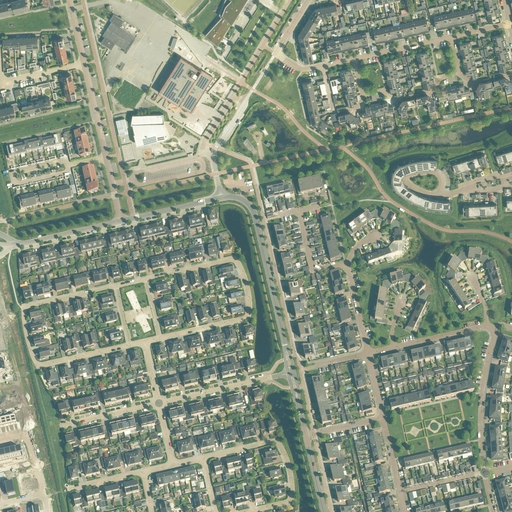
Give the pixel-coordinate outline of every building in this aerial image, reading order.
[(15,0),(9,2),(12,11),(17,10),(15,0)] [(21,0),(16,0),(15,0),(17,10),(23,8),(21,0)] [(27,0),(21,0),(23,8),(29,7),(27,0)] [(224,0),(219,14),(219,15),(221,17),(205,35),(216,45),(244,0),(224,0)] [(353,9),(350,0),(345,1),(346,4),(343,5),(344,11),(345,14),(353,12),(353,9)] [(361,0),(363,6),(369,5),(370,10),(374,9),(372,4),(370,0),(361,0)] [(485,0),(484,0),(486,9),(497,7),(496,2),(490,3),(489,0),(485,0)] [(9,2),(4,3),(6,13),(12,11),(9,2)] [(336,4),(330,5),(332,14),(341,12),(339,6),(336,6),(336,4)] [(315,8),(320,16),(327,15),(325,6),(315,8)] [(473,7),(464,10),(465,15),(470,14),(471,19),(471,20),(476,19),(473,7)] [(486,9),(487,13),(492,12),(493,17),(499,15),(498,11),(497,7),(486,9)] [(314,9),(309,17),(317,22),(320,16),(315,8),(314,9)] [(464,10),(460,11),(462,21),(471,19),(470,14),(465,15),(464,10)] [(460,11),(451,12),(452,18),(456,17),(458,22),(457,22),(458,23),(462,22),(462,21),(460,11)] [(451,12),(446,13),(449,24),(457,22),(458,22),(456,17),(452,18),(451,12)] [(492,12),(487,13),(489,22),(500,20),(499,15),(493,17),(492,12)] [(133,37),(134,35),(120,26),(124,20),(113,13),(109,19),(111,20),(111,21),(102,35),(104,36),(101,42),(109,47),(111,49),(115,43),(125,49),(123,51),(126,53),(135,38),(133,37)] [(446,13),(438,15),(439,21),(443,20),(444,25),(444,26),(449,25),(449,24),(446,13)] [(439,21),(438,15),(433,17),(436,27),(444,25),(443,20),(439,21)] [(309,17),(306,22),(314,27),(317,22),(309,17)] [(426,18),(421,19),(422,25),(418,26),(419,31),(428,29),(426,18)] [(421,19),(412,21),(415,32),(415,33),(420,32),(419,31),(418,26),(422,25),(421,19)] [(412,21),(408,22),(409,28),(405,29),(406,34),(415,32),(412,21)] [(306,22),(303,26),(311,31),(314,27),(306,22)] [(408,22),(399,24),(402,36),(406,35),(406,34),(405,29),(409,28),(408,22)] [(399,24),(390,26),(392,32),(396,31),(397,36),(397,37),(402,36),(399,24)] [(298,35),(308,37),(311,31),(303,26),(298,35)] [(390,26),(386,27),(388,38),(389,38),(397,36),(396,31),(392,32),(390,26)] [(386,27),(377,29),(378,35),(383,34),(384,39),(384,40),(389,39),(389,38),(388,38),(386,27)] [(378,35),(377,29),(373,30),(375,41),(384,39),(383,34),(378,35)] [(365,32),(361,33),(362,38),(358,39),(359,45),(368,43),(368,42),(365,32)] [(361,33),(352,35),(354,46),(359,45),(358,39),(362,38),(361,33)] [(492,36),(494,45),(499,44),(498,40),(504,38),(503,34),(492,36)] [(298,35),(300,45),(309,43),(308,37),(298,35)] [(352,35),(348,36),(349,41),(344,42),(346,48),(354,46),(352,35)] [(348,36),(339,38),(341,49),(346,48),(344,42),(349,41),(348,36)] [(52,46),(55,45),(64,43),(62,38),(51,40),(52,46)] [(339,38),(334,39),(336,44),(331,45),(332,51),(333,51),(341,49),(339,38)] [(494,45),(495,50),(506,47),(505,42),(505,43),(504,38),(498,40),(499,44),(494,45)] [(336,44),(334,39),(325,41),(328,52),(333,51),(332,51),(331,45),(336,44)] [(459,44),(460,48),(465,47),(466,51),(472,50),(470,41),(459,44)] [(462,57),(473,55),(472,50),(466,51),(465,47),(460,48),(461,52),(460,53),(461,57),(462,57)] [(495,50),(497,58),(502,57),(501,53),(507,52),(506,47),(495,50)] [(416,53),(418,62),(424,61),(423,57),(428,55),(427,51),(416,53)] [(497,58),(498,63),(509,60),(508,56),(507,52),(501,53),(502,57),(497,58)] [(418,62),(419,67),(430,64),(429,59),(429,60),(428,55),(423,57),(424,61),(418,62)] [(462,57),(463,61),(468,60),(469,65),(475,63),(473,55),(462,57)] [(207,86),(208,83),(211,80),(212,76),(209,75),(207,72),(204,71),(202,69),(201,69),(200,68),(180,56),(175,64),(158,92),(165,96),(191,112),(196,103),(199,98),(200,95),(203,92),(204,89),(207,86)] [(383,61),(384,65),(390,64),(391,68),(396,67),(394,58),(383,61)] [(465,70),(476,68),(475,63),(469,65),(468,60),(463,61),(464,66),(463,66),(464,70),(465,70)] [(509,60),(498,63),(500,72),(506,70),(505,66),(510,65),(509,60)] [(386,74),(397,72),(396,67),(391,68),(390,64),(384,65),(385,69),(384,70),(385,74),(386,74)] [(419,67),(421,75),(426,74),(426,70),(431,69),(430,64),(419,67)] [(340,71),(342,79),(347,78),(346,74),(352,73),(351,68),(340,71)] [(476,68),(465,70),(466,75),(471,74),(472,78),(478,77),(476,68)] [(421,75),(422,80),(433,77),(432,73),(431,69),(426,70),(426,74),(421,75)] [(386,74),(387,78),(393,77),(394,82),(399,80),(397,72),(386,74)] [(342,79),(343,84),(354,81),(353,81),(354,81),(353,77),(352,77),(352,73),(346,74),(347,78),(342,79)] [(494,86),(504,83),(507,79),(504,77),(502,78),(501,75),(500,75),(495,76),(495,79),(493,80),(494,86)] [(389,87),(400,85),(399,80),(394,82),(393,77),(387,78),(388,83),(387,83),(388,87),(389,87)] [(433,77),(422,80),(424,89),(430,88),(429,83),(434,82),(433,77)] [(492,86),(491,80),(489,81),(488,78),(481,79),(482,82),(480,83),(478,85),(483,88),(485,98),(489,97),(487,87),(492,86)] [(124,79),(115,96),(134,107),(144,90),(124,79)] [(302,82),(303,87),(312,85),(311,79),(306,80),(307,81),(302,82)] [(343,84),(345,93),(350,91),(349,87),(355,86),(354,81),(343,84)] [(463,84),(459,85),(461,96),(470,94),(471,98),(473,98),(474,97),(472,91),(470,92),(469,88),(464,89),(463,84)] [(400,85),(389,87),(390,92),(395,91),(396,95),(402,94),(400,85)] [(454,86),(450,87),(451,93),(455,92),(457,97),(461,96),(459,85),(458,85),(454,86)] [(483,88),(478,85),(476,88),(477,90),(474,91),(475,97),(478,97),(479,99),(485,98),(483,88)] [(345,93),(346,97),(356,95),(356,94),(357,94),(356,90),(355,90),(355,86),(349,87),(350,91),(345,93)] [(450,87),(445,88),(448,99),(457,97),(455,92),(451,93),(450,87)] [(442,94),(438,95),(439,101),(448,99),(445,88),(441,89),(442,94)] [(417,103),(426,101),(429,96),(427,95),(424,95),(424,92),(417,94),(418,97),(415,97),(417,103)] [(356,95),(346,97),(348,106),(353,105),(352,100),(358,99),(356,95)] [(402,100),(400,103),(405,106),(415,103),(413,97),(411,98),(410,95),(404,97),(404,100),(402,100)] [(429,96),(426,101),(428,110),(434,109),(434,107),(437,106),(435,100),(432,100),(432,98),(429,96)] [(387,101),(383,102),(385,113),(394,111),(395,116),(398,115),(397,109),(394,110),(393,106),(388,107),(387,101)] [(11,106),(7,107),(9,116),(15,114),(14,110),(18,109),(17,102),(11,103),(10,105),(11,106)] [(383,102),(378,103),(380,109),(375,110),(376,115),(385,113),(383,102)] [(370,105),(369,105),(372,116),(376,115),(375,110),(380,109),(378,103),(374,104),(369,105),(370,105)] [(396,108),(397,109),(398,115),(401,114),(401,117),(407,115),(405,106),(400,103),(399,105),(399,108),(396,108)] [(366,112),(362,113),(363,118),(372,116),(369,105),(365,106),(366,112)] [(339,120),(349,118),(352,114),(349,112),(347,112),(346,110),(337,112),(339,120)] [(312,124),(320,118),(318,112),(309,114),(312,124)] [(132,114),(131,124),(132,124),(134,132),(133,132),(136,144),(164,137),(169,136),(164,124),(163,113),(132,114)] [(352,114),(349,118),(351,128),(357,127),(356,124),(359,123),(358,117),(355,118),(354,115),(352,114)] [(128,133),(124,118),(115,120),(119,135),(128,133)] [(312,124),(320,129),(325,122),(320,118),(312,124)] [(249,130),(248,131),(257,125),(256,126),(254,122),(255,122),(246,127),(247,127),(249,130)] [(325,122),(320,129),(325,132),(328,129),(329,129),(331,125),(325,122)] [(75,134),(76,140),(85,138),(84,132),(75,134)] [(62,147),(59,137),(53,139),(55,148),(56,148),(57,151),(62,150),(62,147)] [(244,140),(244,139),(252,149),(254,147),(255,147),(251,143),(251,142),(247,137),(244,139),(244,140)] [(76,140),(77,146),(87,144),(85,138),(76,140)] [(53,139),(47,140),(50,149),(55,148),(53,139)] [(42,140),(36,142),(38,151),(43,150),(44,150),(42,141),(42,140)] [(47,140),(42,141),(44,150),(43,150),(44,151),(50,149),(47,140)] [(24,144),(24,145),(26,154),(32,152),(30,143),(24,144)] [(88,149),(87,144),(77,146),(74,147),(75,152),(79,152),(88,149)] [(24,145),(18,147),(20,156),(26,155),(26,154),(24,145)] [(18,147),(12,148),(15,157),(20,156),(18,147)] [(15,157),(12,148),(6,149),(8,159),(15,157)] [(88,149),(79,152),(80,158),(90,155),(88,149)] [(507,151),(501,153),(504,162),(510,160),(507,151)] [(504,162),(501,153),(496,154),(497,157),(499,163),(504,162)] [(485,154),(479,155),(482,164),(487,163),(485,154)] [(479,155),(474,157),(477,166),(482,164),(479,155)] [(474,157),(469,159),(471,168),(477,166),(474,157)] [(415,161),(416,169),(423,168),(422,159),(415,161)] [(469,159),(463,160),(466,169),(471,168),(469,159)] [(463,160),(458,162),(461,171),(466,169),(463,160)] [(408,162),(410,171),(416,169),(415,161),(408,162)] [(401,165),(404,173),(410,171),(408,162),(401,165)] [(461,171),(458,162),(453,164),(456,173),(461,171)] [(394,171),(401,176),(404,173),(401,165),(400,165),(399,166),(397,168),(396,169),(394,170),(394,171)] [(83,170),(84,176),(94,174),(92,168),(83,170)] [(392,180),(392,181),(401,180),(401,176),(394,171),(393,172),(392,175),(392,176),(392,178),(392,180)] [(84,176),(86,182),(95,180),(94,174),(84,176)] [(297,183),(298,186),(296,186),(298,196),(301,196),(301,194),(321,190),(321,191),(324,190),(322,180),(320,181),(319,178),(313,180),(297,183)] [(86,182),(87,188),(97,186),(95,180),(86,182)] [(396,189),(397,189),(403,183),(401,180),(392,181),(392,182),(393,183),(394,186),(394,187),(396,189)] [(397,189),(402,194),(407,187),(403,183),(397,189)] [(97,186),(87,188),(89,194),(98,192),(97,186)] [(288,186),(282,187),(284,196),(291,194),(290,190),(289,190),(288,186)] [(402,194),(408,198),(413,191),(407,187),(402,194)] [(71,188),(65,190),(67,199),(73,198),(73,195),(71,188)] [(65,190),(59,191),(62,201),(67,199),(65,190)] [(59,191),(53,192),(56,202),(62,201),(59,191)] [(408,198),(415,201),(418,194),(413,191),(408,198)] [(53,192),(48,194),(50,203),(56,202),(53,192)] [(48,194),(42,195),(44,205),(50,203),(48,194)] [(415,201),(421,204),(424,196),(418,194),(415,201)] [(42,195),(36,196),(38,206),(44,205),(42,195)] [(36,196),(30,198),(32,207),(38,206),(36,196)] [(421,204),(428,206),(430,198),(424,196),(421,204)] [(30,198),(24,199),(26,209),(32,207),(30,198)] [(428,206),(435,208),(437,200),(430,198),(428,206)] [(26,209),(24,199),(18,201),(20,210),(26,209)] [(372,220),(376,220),(375,211),(369,215),(368,214),(364,216),(362,214),(361,215),(363,217),(368,224),(372,220)] [(379,220),(385,223),(390,212),(389,212),(387,214),(383,212),(382,214),(375,211),(376,220),(379,220)] [(210,223),(217,222),(217,218),(217,215),(216,215),(215,212),(208,214),(209,221),(206,221),(208,228),(211,227),(210,223)] [(390,226),(391,229),(400,224),(393,220),(394,218),(391,216),(391,213),(390,212),(385,223),(390,226)] [(200,216),(194,218),(196,229),(205,227),(204,221),(201,222),(200,216)] [(320,220),(321,224),(330,222),(329,216),(325,217),(324,216),(320,217),(320,216),(317,217),(317,220),(320,220)] [(364,227),(368,224),(363,217),(359,220),(358,218),(356,219),(358,221),(363,227),(362,228),(364,231),(366,230),(364,227)] [(196,229),(194,218),(188,219),(189,225),(186,225),(187,231),(196,229)] [(181,221),(175,222),(178,234),(187,232),(185,226),(182,226),(181,221)] [(359,230),(362,228),(363,227),(358,221),(355,223),(353,221),(351,222),(353,224),(358,231),(357,232),(359,234),(361,233),(359,230)] [(167,230),(168,236),(168,237),(172,236),(172,235),(178,234),(175,222),(169,223),(170,229),(167,230)] [(350,237),(357,232),(358,231),(353,224),(348,228),(349,230),(347,232),(350,237)] [(393,232),(392,238),(404,239),(404,237),(402,236),(402,232),(399,232),(400,224),(391,229),(393,232)] [(162,225),(156,227),(159,238),(168,236),(167,230),(163,231),(162,225)] [(275,235),(284,233),(282,226),(278,227),(278,228),(274,229),(275,235)] [(151,228),(153,237),(156,236),(157,239),(159,238),(156,227),(151,228)] [(148,241),(145,229),(140,230),(139,230),(141,236),(138,236),(139,243),(148,241)] [(132,232),(126,234),(128,243),(134,241),(134,244),(137,243),(136,237),(133,238),(132,232),(131,232),(132,232)] [(117,245),(115,236),(110,237),(109,237),(110,243),(108,243),(109,250),(112,249),(112,247),(117,245)] [(392,244),(390,246),(397,252),(398,244),(401,245),(402,240),(404,240),(404,239),(392,238),(392,244)] [(101,239),(96,241),(98,250),(103,248),(104,251),(107,250),(106,244),(103,245),(102,239),(101,239)] [(217,250),(218,251),(222,250),(223,254),(230,253),(230,250),(231,249),(230,247),(229,247),(228,243),(223,244),(222,239),(215,241),(216,244),(217,250)] [(80,250),(77,251),(78,257),(82,256),(81,254),(87,252),(85,243),(79,244),(80,250)] [(217,252),(217,251),(217,250),(216,244),(203,247),(205,253),(208,252),(209,257),(215,256),(215,253),(217,252)] [(72,246),(66,247),(69,259),(75,258),(75,259),(79,258),(78,257),(77,251),(73,251),(72,246)] [(388,249),(382,251),(385,259),(386,261),(387,261),(387,258),(391,257),(390,255),(397,252),(390,246),(388,249)] [(61,254),(58,255),(59,261),(69,259),(66,247),(60,249),(60,248),(60,249),(61,254)] [(203,247),(194,249),(196,260),(202,259),(201,254),(204,253),(203,247)] [(194,249),(184,251),(186,257),(189,256),(190,262),(196,260),(194,249)] [(53,250),(47,252),(50,263),(59,261),(58,255),(55,256),(53,250)] [(374,250),(376,254),(377,253),(379,261),(380,263),(382,263),(381,260),(385,259),(382,251),(378,253),(376,250),(374,250)] [(468,255),(460,254),(464,262),(467,261),(473,262),(475,250),(473,250),(473,252),(468,251),(468,255)] [(477,250),(475,250),(473,262),(479,262),(482,265),(488,257),(480,256),(481,253),(477,253),(477,250)] [(184,251),(175,253),(177,265),(183,263),(182,258),(186,257),(184,251)] [(50,263),(47,252),(42,253),(41,253),(42,258),(40,259),(41,265),(50,263)] [(290,261),(289,256),(292,255),(292,252),(289,253),(289,254),(284,255),(285,256),(280,257),(282,263),(290,261)] [(374,263),(374,265),(376,265),(376,262),(379,261),(377,253),(376,254),(372,255),(371,252),(369,252),(370,256),(371,255),(374,263)] [(165,254),(165,255),(167,262),(170,261),(171,266),(177,265),(175,253),(169,255),(168,253),(165,254)] [(338,253),(329,256),(330,262),(335,261),(335,260),(339,259),(338,253)] [(449,261),(448,262),(458,269),(461,263),(464,262),(460,254),(456,260),(453,258),(451,262),(449,261)] [(34,255),(28,256),(30,265),(31,268),(40,266),(39,259),(36,260),(34,255)] [(165,255),(156,258),(158,269),(164,268),(163,262),(167,262),(165,255)] [(368,265),(374,263),(371,255),(370,256),(362,259),(364,264),(367,263),(368,265)] [(30,265),(28,256),(22,257),(24,263),(22,264),(23,271),(25,270),(28,270),(27,266),(30,265)] [(490,263),(488,257),(482,265),(484,267),(486,273),(494,270),(497,270),(496,268),(494,268),(492,264),(490,265),(490,263)] [(158,269),(156,258),(147,260),(148,266),(151,265),(152,271),(158,269)] [(143,263),(137,264),(138,267),(137,267),(138,270),(139,274),(146,272),(144,267),(147,266),(146,260),(143,261),(143,263)] [(450,271),(445,277),(455,277),(455,274),(458,269),(448,262),(447,264),(449,265),(447,269),(450,271)] [(132,275),(133,275),(132,269),(135,269),(134,263),(123,265),(126,277),(127,277),(128,277),(129,277),(130,277),(131,277),(132,276),(132,275)] [(222,273),(220,274),(220,276),(218,277),(219,280),(227,279),(226,275),(233,274),(232,270),(233,270),(232,266),(227,267),(227,268),(222,269),(222,273)] [(119,278),(119,274),(119,271),(118,271),(117,267),(108,269),(109,275),(112,274),(113,280),(119,278)] [(101,273),(98,273),(100,283),(106,281),(105,276),(108,275),(107,269),(101,270),(101,273)] [(495,274),(494,270),(486,273),(488,277),(484,278),(485,280),(488,279),(488,278),(496,276),(498,275),(498,274),(495,274)] [(94,272),(88,273),(90,279),(93,279),(94,284),(100,283),(98,273),(95,274),(94,272)] [(204,274),(203,274),(205,285),(209,284),(210,287),(215,285),(214,280),(211,280),(209,273),(208,273),(208,272),(204,273),(204,274)] [(83,277),(79,278),(81,287),(87,286),(86,280),(90,279),(88,273),(82,275),(83,277)] [(392,286),(398,285),(394,273),(393,274),(393,276),(389,277),(390,281),(382,283),(389,289),(392,286)] [(403,283),(407,284),(409,275),(402,277),(401,274),(397,275),(396,273),(394,273),(398,285),(403,283)] [(192,277),(190,277),(193,288),(197,287),(197,290),(203,288),(202,282),(198,283),(197,276),(196,276),(195,275),(191,276),(192,277)] [(410,285),(414,290),(423,282),(422,281),(420,282),(417,279),(414,281),(409,275),(407,284),(410,285)] [(76,276),(69,278),(71,284),(74,283),(75,288),(81,287),(79,278),(76,279),(76,276)] [(497,280),(496,276),(488,278),(488,279),(489,283),(486,284),(487,286),(490,285),(490,284),(497,282),(500,281),(499,280),(497,280)] [(330,285),(332,285),(341,283),(340,277),(331,279),(329,280),(330,285)] [(449,291),(451,290),(458,286),(455,280),(455,277),(445,277),(450,284),(448,285),(450,288),(448,290),(449,291)] [(64,281),(60,282),(63,291),(69,290),(67,285),(71,284),(69,278),(63,279),(64,281)] [(178,280),(181,290),(184,289),(186,294),(191,293),(189,285),(186,286),(185,278),(183,279),(183,278),(179,279),(179,280),(178,280)] [(224,280),(226,290),(235,288),(240,287),(239,283),(238,284),(237,280),(230,282),(230,279),(224,280)] [(57,281),(51,282),(52,288),(55,287),(56,293),(63,291),(60,282),(57,283),(57,281)] [(297,285),(288,287),(289,292),(298,290),(301,289),(300,287),(303,283),(298,281),(296,284),(297,285)] [(47,285),(41,287),(44,296),(50,294),(48,289),(52,288),(51,282),(47,283),(47,285)] [(418,294),(418,298),(427,296),(422,290),(425,288),(422,285),(424,283),(423,282),(414,290),(418,294)] [(499,286),(497,282),(490,284),(490,285),(491,289),(488,290),(488,292),(492,291),(491,290),(499,288),(502,287),(501,285),(499,286)] [(387,291),(389,289),(382,283),(381,290),(379,290),(378,294),(376,294),(376,296),(378,296),(386,297),(387,291)] [(155,286),(155,287),(155,289),(155,290),(155,291),(155,292),(156,293),(157,293),(157,294),(163,292),(163,296),(171,294),(170,290),(168,291),(167,284),(161,285),(161,284),(158,284),(158,286),(155,286)] [(44,296),(41,287),(36,288),(35,285),(32,286),(33,293),(36,292),(38,297),(44,296)] [(23,293),(22,293),(23,296),(24,296),(25,300),(31,299),(30,293),(32,293),(31,286),(22,289),(23,293)] [(452,297),(455,295),(454,295),(461,291),(462,291),(465,290),(464,288),(461,290),(458,286),(451,290),(453,293),(451,295),(452,297)] [(501,293),(499,288),(491,290),(492,291),(494,299),(500,297),(499,294),(501,293)] [(241,299),(240,295),(241,295),(241,291),(236,292),(236,293),(230,295),(229,295),(230,299),(228,299),(228,302),(229,305),(235,303),(234,300),(241,299)] [(456,302),(458,300),(465,296),(468,295),(467,293),(464,295),(462,291),(461,291),(454,295),(455,295),(457,298),(455,300),(456,302)] [(112,304),(112,303),(113,302),(113,301),(113,300),(112,298),(111,298),(110,297),(107,297),(107,296),(104,297),(104,298),(99,299),(101,310),(107,309),(106,305),(112,304)] [(386,302),(386,297),(378,296),(377,300),(375,300),(375,302),(377,302),(385,303),(385,304),(389,305),(389,303),(386,302)] [(418,301),(416,306),(423,310),(425,311),(426,311),(426,310),(424,308),(426,304),(424,303),(427,296),(418,298),(418,301)] [(459,307),(461,305),(468,301),(468,302),(471,300),(470,298),(467,300),(465,296),(458,300),(460,304),(458,305),(459,307)] [(159,304),(160,305),(159,305),(159,306),(159,308),(159,309),(159,310),(160,311),(161,311),(161,312),(170,309),(169,305),(172,304),(170,298),(164,299),(165,303),(159,304)] [(83,301),(79,302),(82,313),(87,312),(88,315),(92,314),(90,308),(87,309),(85,301),(83,302),(83,301)] [(461,305),(464,310),(466,309),(468,312),(473,309),(468,302),(468,301),(461,305)] [(75,311),(72,312),(73,318),(77,317),(76,314),(82,313),(79,302),(76,303),(76,304),(73,304),(75,311)] [(385,308),(385,304),(385,303),(377,302),(377,306),(374,306),(374,308),(376,308),(384,309),(384,310),(388,311),(388,309),(385,308)] [(211,309),(213,319),(214,319),(214,320),(218,319),(218,318),(219,318),(218,310),(221,310),(219,304),(213,305),(214,308),(211,309)] [(64,305),(61,306),(63,317),(69,316),(70,319),(73,318),(72,312),(68,313),(67,306),(64,306),(64,305)] [(227,306),(227,310),(230,309),(232,315),(238,314),(238,315),(243,314),(242,310),(241,310),(240,307),(233,308),(232,305),(227,306)] [(63,317),(61,306),(57,307),(57,308),(55,308),(57,316),(53,316),(55,324),(61,323),(60,318),(63,317)] [(410,311),(413,313),(413,312),(421,315),(421,316),(423,317),(424,315),(423,315),(425,311),(423,310),(416,306),(414,311),(411,309),(410,311)] [(207,321),(205,313),(209,312),(207,307),(204,307),(205,310),(198,312),(201,322),(202,322),(202,323),(206,322),(206,321),(207,321)] [(384,314),(384,310),(384,309),(376,308),(376,312),(373,312),(373,314),(375,314),(384,315),(383,316),(387,317),(387,315),(384,314)] [(190,325),(190,326),(194,325),(194,324),(195,323),(193,316),(196,315),(195,309),(192,310),(192,313),(186,315),(189,325),(190,325)] [(303,310),(294,313),(295,318),(305,316),(308,315),(306,310),(303,310)] [(38,319),(38,322),(39,322),(44,321),(45,320),(44,315),(40,315),(39,312),(33,313),(33,312),(28,313),(29,317),(30,317),(31,320),(38,319)] [(101,314),(102,318),(103,317),(105,325),(116,322),(116,321),(117,321),(117,320),(117,318),(117,317),(116,316),(115,315),(115,314),(109,316),(108,312),(101,314)] [(407,317),(410,318),(411,317),(418,321),(420,322),(421,320),(419,319),(421,316),(421,315),(413,312),(413,313),(411,316),(408,315),(407,317)] [(382,325),(383,316),(384,315),(375,314),(374,320),(377,320),(376,324),(382,325)] [(169,320),(164,322),(164,323),(163,323),(163,324),(163,325),(163,326),(164,327),(164,328),(165,328),(165,329),(168,329),(168,330),(172,329),(171,328),(177,327),(176,322),(178,321),(177,315),(168,317),(169,320)] [(405,322),(408,324),(408,323),(416,326),(418,327),(419,326),(416,324),(418,321),(411,317),(410,318),(409,322),(405,320),(405,322)] [(39,322),(38,322),(36,323),(37,327),(30,328),(31,331),(30,332),(31,336),(36,335),(36,334),(43,332),(42,328),(46,327),(44,321),(39,322)] [(408,323),(408,324),(404,331),(409,334),(411,331),(413,332),(416,326),(408,323)] [(297,328),(299,333),(310,331),(309,325),(297,328)] [(243,329),(245,335),(240,336),(242,343),(249,341),(248,338),(252,337),(252,336),(253,335),(252,330),(251,330),(250,327),(243,329)] [(342,337),(344,336),(353,334),(352,328),(346,330),(345,327),(339,328),(333,329),(332,330),(333,333),(341,331),(342,337)] [(117,340),(120,340),(120,339),(121,338),(121,337),(121,336),(121,335),(120,334),(119,333),(119,332),(113,334),(112,330),(105,332),(106,338),(110,337),(111,342),(114,341),(114,342),(118,341),(117,340)] [(226,331),(226,332),(225,332),(227,339),(224,340),(226,346),(231,344),(231,341),(234,340),(232,330),(230,331),(230,330),(226,331)] [(91,337),(87,338),(90,349),(93,348),(93,347),(96,346),(94,339),(97,338),(96,331),(92,331),(92,333),(90,334),(91,337)] [(310,331),(299,333),(300,339),(311,336),(310,331)] [(216,333),(212,334),(215,345),(220,344),(221,347),(225,346),(223,340),(220,341),(218,334),(216,334),(216,333)] [(208,343),(205,344),(206,350),(210,349),(209,346),(215,345),(212,334),(209,335),(209,336),(206,336),(208,343)] [(72,341),(69,342),(71,353),(75,352),(75,351),(77,351),(75,344),(79,343),(77,337),(78,337),(77,335),(74,336),(74,338),(72,338),(72,341)] [(81,336),(78,337),(77,337),(79,343),(82,342),(84,349),(86,349),(86,350),(90,349),(87,338),(82,339),(81,336)] [(197,337),(194,338),(196,349),(202,348),(203,351),(206,350),(205,344),(201,345),(200,338),(197,338),(197,337)] [(32,340),(33,344),(34,343),(35,347),(42,345),(42,348),(50,346),(49,341),(44,342),(43,338),(37,339),(37,338),(32,340)] [(190,348),(186,348),(188,354),(191,353),(190,350),(196,349),(194,338),(190,339),(190,340),(188,340),(190,348)] [(511,340),(505,338),(504,340),(503,340),(502,344),(511,346),(511,340)] [(71,353),(69,342),(65,343),(65,340),(59,341),(60,347),(64,346),(65,353),(68,353),(68,354),(71,353)] [(472,340),(463,342),(465,351),(471,350),(471,352),(474,351),(472,340)] [(178,353),(175,342),(172,343),(172,344),(169,345),(171,352),(168,353),(169,359),(173,358),(172,355),(178,353)] [(179,342),(175,342),(178,353),(178,356),(188,354),(186,348),(183,349),(181,342),(179,343),(179,342)] [(454,354),(452,344),(443,346),(445,355),(448,354),(448,355),(449,355),(449,357),(455,356),(454,354)] [(502,344),(500,349),(510,352),(511,346),(502,344)] [(156,353),(157,357),(158,357),(158,358),(161,357),(162,360),(168,359),(167,353),(164,354),(162,346),(161,347),(161,345),(157,346),(158,347),(156,348),(157,353),(156,353)] [(313,345),(302,348),(303,354),(315,351),(313,345)] [(39,353),(40,357),(39,357),(40,361),(45,360),(44,359),(50,357),(49,354),(54,352),(53,347),(45,348),(46,352),(39,353)] [(442,347),(433,349),(435,358),(441,357),(440,354),(443,353),(442,347)] [(500,349),(499,354),(509,357),(510,352),(500,349)] [(315,351),(303,354),(305,359),(316,357),(316,356),(319,355),(318,350),(315,351)] [(132,361),(129,362),(131,367),(137,366),(141,365),(141,362),(139,362),(139,361),(140,361),(139,357),(138,357),(137,352),(135,353),(135,352),(131,352),(131,354),(130,354),(131,356),(132,361)] [(418,362),(416,353),(408,355),(409,361),(412,360),(413,363),(418,362)] [(501,361),(500,364),(508,366),(508,363),(507,363),(509,357),(499,354),(498,358),(499,359),(498,361),(501,361)] [(121,355),(117,356),(120,367),(123,366),(124,368),(127,370),(130,370),(128,362),(125,363),(123,355),(121,356),(121,355)] [(406,355),(397,357),(399,366),(405,365),(405,362),(408,361),(406,355)] [(114,358),(111,358),(113,365),(110,366),(111,372),(117,370),(117,368),(120,367),(117,356),(114,357),(114,358)] [(231,367),(226,368),(229,378),(235,376),(234,370),(237,370),(234,358),(229,360),(231,367)] [(106,367),(105,360),(102,360),(102,359),(99,360),(101,371),(104,370),(105,375),(108,375),(112,374),(111,372),(110,366),(106,367)] [(386,359),(377,361),(380,373),(384,372),(384,371),(388,370),(387,369),(388,369),(386,359)] [(95,370),(91,370),(93,376),(98,375),(98,372),(101,371),(99,360),(95,361),(95,362),(93,362),(95,370)] [(246,368),(248,373),(255,372),(254,369),(255,368),(254,363),(253,363),(252,362),(245,363),(245,361),(241,362),(242,369),(246,368)] [(352,368),(353,373),(362,371),(360,362),(352,364),(353,368),(352,368)] [(83,375),(80,364),(77,365),(77,366),(74,367),(76,374),(73,375),(74,380),(80,379),(79,376),(83,375)] [(84,364),(80,364),(83,375),(86,375),(87,378),(93,376),(91,370),(88,371),(86,364),(84,364)] [(495,369),(495,373),(505,375),(506,369),(507,369),(508,366),(500,364),(500,368),(497,367),(496,369),(495,369)] [(222,365),(216,367),(218,374),(221,373),(222,379),(229,378),(226,368),(222,368),(222,365)] [(61,375),(61,379),(63,379),(63,380),(66,379),(67,382),(73,381),(72,375),(69,375),(67,368),(66,368),(66,367),(62,368),(63,369),(61,370),(62,375),(61,375)] [(212,371),(207,372),(210,382),(216,381),(215,375),(218,374),(216,367),(211,368),(212,371)] [(203,370),(197,371),(199,378),(202,378),(203,384),(210,382),(207,372),(203,373),(203,370)] [(48,373),(46,373),(47,378),(46,378),(47,382),(48,382),(48,384),(52,383),(53,387),(60,386),(58,378),(54,379),(53,372),(52,372),(52,371),(48,372),(48,373)] [(193,375),(188,376),(191,386),(197,385),(196,379),(199,378),(197,371),(192,372),(193,375)] [(184,374),(178,376),(180,383),(183,382),(184,388),(191,386),(188,376),(184,377),(184,374)] [(312,380),(313,386),(322,384),(321,378),(320,378),(319,375),(314,376),(315,380),(312,380)] [(173,380),(169,381),(172,391),(178,389),(177,384),(180,383),(178,376),(173,377),(173,380)] [(172,391),(169,381),(165,382),(165,379),(162,379),(163,384),(162,384),(163,390),(164,389),(165,392),(172,391)] [(360,390),(360,393),(367,391),(365,382),(355,385),(357,390),(360,390)] [(143,387),(139,388),(141,398),(148,396),(147,393),(148,393),(147,387),(146,388),(145,383),(142,384),(143,387)] [(457,396),(454,386),(454,384),(448,385),(449,388),(451,397),(457,396)] [(496,391),(495,394),(503,395),(503,392),(502,391),(503,386),(493,384),(492,388),(493,388),(493,390),(496,391)] [(141,398),(139,388),(138,385),(129,387),(129,388),(130,394),(133,394),(135,399),(141,398)] [(127,391),(121,392),(123,402),(129,401),(128,395),(130,394),(129,388),(126,389),(127,391)] [(14,394),(13,389),(5,390),(6,395),(3,396),(5,404),(10,402),(9,399),(16,398),(15,394),(14,394)] [(257,402),(261,401),(261,400),(262,399),(261,394),(260,394),(259,391),(252,393),(253,399),(250,399),(251,407),(258,405),(257,402)] [(358,396),(360,402),(369,400),(367,391),(360,393),(359,393),(360,396),(358,396)] [(121,392),(115,393),(117,404),(123,402),(121,392)] [(111,405),(109,395),(103,396),(102,393),(99,394),(101,401),(104,401),(105,406),(111,405)] [(115,393),(109,395),(111,405),(117,404),(115,393)] [(428,393),(422,394),(424,403),(430,402),(430,401),(430,402),(428,393)] [(95,398),(89,399),(92,409),(98,408),(97,402),(99,402),(98,394),(95,395),(95,398)] [(491,399),(490,403),(501,404),(501,398),(502,398),(503,395),(495,394),(495,397),(492,397),(492,399),(491,399)] [(240,396),(233,397),(236,407),(240,406),(240,409),(246,408),(244,401),(241,401),(240,396)] [(228,404),(225,405),(227,412),(232,411),(232,408),(236,407),(233,397),(227,399),(228,404)] [(89,399),(84,401),(86,411),(92,409),(89,399)] [(221,400),(214,401),(217,412),(221,411),(221,414),(227,412),(225,405),(222,406),(221,400)] [(68,402),(68,401),(63,402),(63,405),(59,406),(59,408),(58,408),(60,413),(61,413),(61,416),(68,415),(67,409),(70,408),(68,402)] [(84,401),(78,402),(80,412),(86,411),(84,401)] [(209,409),(206,409),(208,417),(213,416),(213,413),(217,412),(214,401),(208,403),(209,409)] [(71,402),(68,402),(70,408),(73,408),(74,414),(80,412),(78,402),(72,403),(71,402)] [(202,404),(195,406),(198,416),(202,415),(202,418),(208,417),(206,409),(203,410),(202,404)] [(190,413),(187,414),(189,421),(194,420),(194,417),(198,416),(195,406),(189,407),(190,413)] [(370,406),(361,408),(362,413),(365,413),(366,416),(372,414),(370,406)] [(183,409),(176,410),(179,420),(183,419),(183,422),(189,421),(187,414),(184,415),(183,409)] [(179,420),(176,410),(170,412),(170,415),(169,415),(170,418),(170,421),(172,420),(173,425),(175,424),(174,421),(179,420)] [(494,421),(494,424),(501,424),(501,421),(500,420),(500,415),(490,414),(490,418),(491,418),(491,420),(494,421)] [(152,416),(146,417),(148,427),(155,426),(154,424),(156,424),(154,419),(153,419),(152,416)] [(140,425),(138,425),(139,433),(145,431),(144,428),(148,427),(146,417),(139,419),(140,425)] [(325,425),(326,428),(331,427),(330,423),(331,423),(330,417),(321,419),(322,425),(325,425)] [(133,420),(127,422),(130,432),(136,430),(136,433),(139,433),(138,425),(135,426),(133,420)] [(275,424),(274,424),(273,423),(269,424),(268,421),(260,423),(262,430),(268,429),(269,435),(276,433),(275,430),(276,429),(275,424)] [(127,422),(121,423),(124,433),(130,432),(127,422)] [(121,423),(116,424),(118,434),(124,433),(121,423)] [(118,434),(116,424),(109,426),(111,432),(108,432),(110,439),(113,439),(112,436),(118,434)] [(251,428),(247,429),(249,439),(256,437),(255,432),(258,431),(256,424),(250,425),(251,428)] [(501,424),(494,424),(494,427),(491,427),(491,429),(490,429),(490,433),(500,433),(500,428),(501,428),(501,424)] [(102,427),(96,429),(99,439),(105,438),(106,442),(108,441),(106,432),(104,433),(102,427)] [(249,439),(247,429),(243,430),(242,427),(237,428),(239,435),(241,435),(243,441),(249,439)] [(230,433),(226,434),(228,444),(235,442),(234,436),(237,436),(235,428),(229,429),(230,433)] [(96,429),(90,430),(93,440),(99,439),(96,429)] [(90,430),(84,432),(87,442),(93,440),(90,430)] [(80,439),(77,439),(79,447),(79,448),(82,447),(81,443),(87,442),(84,432),(78,433),(80,439)] [(228,444),(226,434),(222,435),(221,432),(216,433),(217,440),(220,440),(222,445),(228,444)] [(209,438),(205,439),(207,449),(214,447),(213,441),(215,441),(214,433),(208,435),(209,438)] [(79,447),(77,439),(74,440),(73,434),(66,436),(67,439),(65,439),(67,445),(68,444),(68,446),(72,445),(73,448),(79,447)] [(188,442),(184,443),(186,454),(193,452),(191,446),(194,446),(193,438),(187,440),(188,442)] [(207,449),(205,439),(198,440),(198,438),(195,439),(196,445),(199,444),(201,450),(207,449)] [(326,453),(327,454),(338,452),(337,448),(339,446),(338,445),(342,444),(341,439),(333,441),(334,445),(326,447),(325,448),(326,449),(325,450),(325,451),(325,452),(325,453),(326,453)] [(186,454),(184,443),(177,445),(180,455),(186,454)] [(156,461),(153,450),(149,451),(149,448),(143,450),(145,457),(148,456),(149,462),(156,461)] [(160,449),(153,450),(156,461),(162,459),(160,449)] [(136,454),(132,455),(135,466),(141,464),(140,458),(143,458),(141,450),(136,451),(136,454)] [(267,451),(267,452),(264,453),(265,457),(262,458),(264,466),(271,465),(270,459),(276,457),(274,451),(271,451),(271,450),(267,451)] [(9,451),(4,452),(7,464),(12,463),(9,451)] [(337,459),(338,463),(346,461),(344,461),(343,458),(342,458),(341,456),(339,455),(338,452),(327,454),(327,455),(327,456),(326,456),(326,457),(327,458),(327,459),(328,459),(328,460),(328,461),(329,461),(337,459)] [(135,466),(132,455),(128,456),(127,453),(122,455),(124,462),(127,461),(128,467),(135,466)] [(115,459),(111,460),(114,470),(120,469),(119,463),(122,462),(120,455),(115,456),(115,459)] [(246,463),(243,464),(245,471),(248,471),(247,468),(254,466),(251,456),(245,458),(246,463)] [(114,470),(111,460),(107,461),(106,458),(101,460),(103,467),(106,466),(107,472),(114,470)] [(239,459),(232,460),(235,471),(241,469),(242,473),(245,473),(245,471),(243,464),(240,465),(239,459)] [(94,464),(90,465),(92,475),(99,474),(98,468),(101,467),(99,460),(94,461),(94,464)] [(227,468),(224,468),(226,476),(229,475),(228,472),(235,471),(232,460),(225,462),(227,468)] [(331,475),(332,475),(343,473),(342,469),(344,468),(343,465),(346,465),(346,461),(338,463),(339,466),(331,468),(330,469),(330,470),(330,471),(330,472),(330,473),(330,474),(331,474),(331,475)] [(92,475),(90,465),(86,466),(85,463),(79,465),(81,472),(84,471),(86,477),(92,475)] [(226,476),(224,468),(221,469),(220,463),(213,465),(215,475),(222,473),(223,478),(226,477),(226,476)] [(73,469),(69,470),(70,473),(68,474),(69,477),(70,477),(71,480),(78,479),(77,473),(80,472),(78,465),(72,466),(73,469)] [(277,478),(277,477),(280,476),(279,470),(273,471),(272,468),(265,470),(266,475),(269,475),(270,479),(273,478),(274,479),(277,478)] [(342,480),(343,484),(351,482),(349,482),(349,479),(346,479),(346,477),(343,476),(343,473),(332,475),(332,476),(331,477),(331,478),(331,479),(332,479),(332,480),(333,480),(333,481),(333,482),(334,482),(342,480)] [(21,476),(17,477),(19,486),(23,485),(25,492),(34,489),(33,482),(31,483),(31,481),(25,483),(24,480),(22,480),(21,476)] [(496,484),(497,488),(507,485),(505,479),(496,482),(497,484),(496,484)] [(7,482),(2,483),(3,488),(5,487),(7,496),(8,495),(8,496),(13,495),(12,494),(15,494),(14,489),(15,488),(14,484),(13,484),(13,483),(8,484),(7,482)] [(336,496),(347,494),(347,490),(349,489),(348,487),(351,486),(350,482),(351,482),(343,484),(343,488),(336,489),(335,490),(335,491),(335,492),(335,493),(335,494),(335,495),(336,495),(336,496)] [(136,483),(130,484),(132,494),(139,493),(136,483)] [(124,491),(122,492),(123,498),(123,499),(126,499),(126,496),(132,494),(130,484),(123,486),(124,491)] [(497,488),(498,493),(508,490),(507,485),(497,488)] [(117,487),(111,488),(113,499),(120,497),(120,499),(123,498),(122,492),(119,493),(117,487)] [(268,489),(269,492),(273,491),(275,498),(278,497),(278,498),(282,497),(282,496),(285,496),(283,489),(277,490),(277,487),(268,489)] [(380,489),(378,490),(379,494),(373,496),(374,499),(384,497),(383,494),(390,492),(389,487),(380,489)] [(105,496),(103,496),(104,502),(107,502),(107,500),(113,499),(111,488),(104,490),(105,496)] [(249,490),(249,491),(251,497),(254,497),(255,502),(262,501),(259,491),(255,492),(254,489),(249,490)] [(498,493),(500,499),(510,496),(508,490),(498,493)] [(92,493),(94,503),(98,502),(100,510),(105,509),(104,502),(103,496),(100,497),(98,491),(92,493)] [(247,494),(240,495),(243,505),(249,504),(248,498),(251,497),(249,491),(246,492),(247,494)] [(88,504),(94,503),(92,493),(85,494),(86,500),(84,501),(85,508),(88,507),(88,504)] [(235,493),(230,494),(232,502),(235,501),(236,507),(243,505),(240,495),(236,496),(235,493)] [(232,502),(230,494),(225,496),(225,499),(221,500),(223,510),(230,508),(229,502),(232,502)] [(347,501),(347,505),(357,503),(356,503),(355,499),(351,500),(351,498),(348,498),(347,494),(336,496),(337,497),(336,498),(336,499),(336,500),(337,501),(338,501),(338,502),(338,503),(339,503),(347,501)] [(193,499),(194,505),(204,502),(203,497),(196,498),(195,495),(189,497),(190,500),(193,499)] [(82,509),(85,508),(84,501),(81,502),(79,496),(73,497),(73,501),(72,501),(73,505),(74,504),(75,507),(81,506),(82,509)] [(500,499),(501,504),(511,501),(510,496),(500,499)] [(384,497),(374,499),(375,502),(380,501),(381,505),(384,505),(393,503),(391,498),(384,500),(384,497)] [(159,507),(160,511),(162,511),(171,510),(169,504),(172,504),(172,501),(166,502),(166,505),(159,507)] [(501,504),(503,509),(511,506),(511,503),(511,501),(501,504)] [(204,502),(194,505),(196,510),(193,511),(192,511),(198,511),(198,510),(205,508),(204,502)] [(351,511),(353,510),(353,508),(357,507),(356,503),(357,503),(347,505),(348,509),(341,510),(340,510),(340,511),(339,511),(351,511)]
